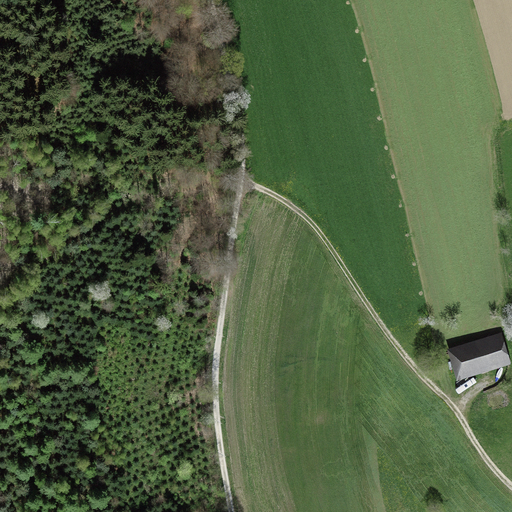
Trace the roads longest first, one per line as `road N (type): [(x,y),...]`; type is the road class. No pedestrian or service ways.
road 1 (track): [(231,511),(214,376),(241,148),(209,0)]
road 2 (track): [(240,180),(313,223),(387,332),(511,486)]
